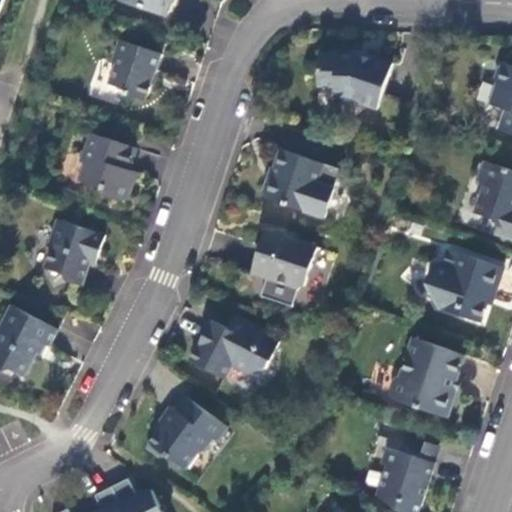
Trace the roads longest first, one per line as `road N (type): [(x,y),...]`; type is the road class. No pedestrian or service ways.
road 1 (residential): [(311,0),(271,13),(244,44),(167,278),(83,435),(0,480)]
road 2 (residential): [(511,5),(370,0)]
